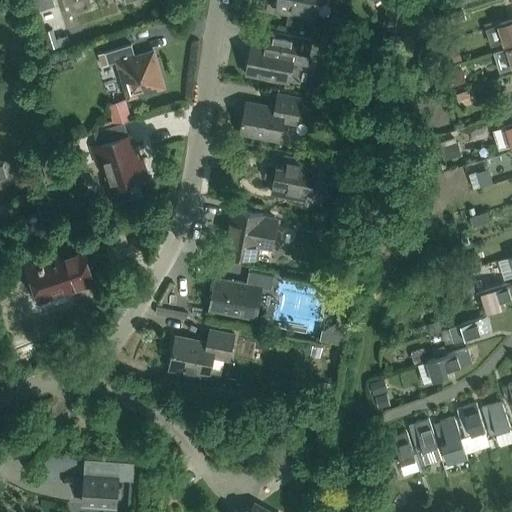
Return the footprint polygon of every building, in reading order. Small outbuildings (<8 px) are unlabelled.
[(276,0),(275,12),(288,14),(286,25),(302,28),(304,17),(314,19),(317,0),(276,0)] [(411,3),(395,0),(386,0),(382,26),(405,31),(411,3)] [(511,21),(498,26),(503,43),(511,40),(511,21)] [(305,65),(310,39),(268,31),(266,45),(252,43),(244,84),(245,84),(247,74),(287,82),(291,62),(305,65)] [(127,99),(164,88),(153,51),(134,57),(131,45),(104,53),(108,65),(116,63),(127,99)] [(457,49),(444,53),(447,65),(461,60),(457,49)] [(448,71),(454,86),(466,82),(461,67),(448,71)] [(455,94),(460,108),(477,102),(472,89),(455,94)] [(296,124),(301,99),(277,94),(274,108),(245,103),(239,133),(279,140),(282,121),(296,124)] [(124,100),(105,106),(112,127),(131,121),(124,100)] [(148,178),(141,158),(136,160),(129,136),(90,148),(95,164),(102,162),(111,190),(114,189),(117,199),(113,201),(114,202),(139,194),(139,192),(137,193),(134,185),(136,185),(135,182),(148,178)] [(439,143),(444,161),(461,156),(455,138),(439,143)] [(310,201),(318,163),(284,156),(282,168),(267,165),(264,177),(274,179),(271,193),(310,201)] [(263,215),(232,209),(228,228),(230,228),(228,237),(226,237),(223,252),(237,255),(239,258),(245,259),(247,257),(255,259),(258,245),(271,247),(276,220),(263,217),(263,215)] [(469,217),(473,228),(490,222),(486,211),(469,217)] [(65,292),(94,283),(83,252),(41,267),(39,262),(26,267),(42,313),(69,304),(65,292)] [(446,287),(462,280),(457,270),(441,278),(446,287)] [(271,289),(273,277),(248,272),(246,284),(215,278),(209,310),(255,319),(261,288),(271,289)] [(511,283),(481,293),(487,312),(503,307),(501,302),(511,298),(511,283)] [(450,328),(455,343),(490,332),(486,317),(450,328)] [(229,360),(234,335),(209,330),(206,344),(175,338),(169,368),(208,375),(212,357),(229,360)] [(474,362),(469,348),(427,361),(433,381),(451,376),(449,370),(474,362)] [(388,392),(384,379),(369,383),(373,396),(388,392)] [(511,384),(502,388),(510,415),(511,414),(511,384)] [(511,439),(500,402),(480,408),(489,435),(495,433),(498,445),(511,440),(511,439)] [(464,453),(488,445),(475,404),(456,410),(464,435),(459,437),(464,453)] [(453,419),(439,423),(444,440),(439,442),(445,462),(464,456),(453,419)] [(425,463),(440,459),(428,420),(414,424),(425,463)] [(392,438),(387,440),(392,456),(397,455),(403,476),(418,472),(406,433),(392,437),(392,438)] [(282,436),(262,451),(270,462),(253,474),(263,487),(281,474),(277,468),(295,454),(282,436)] [(239,462),(249,475),(267,462),(257,449),(239,462)] [(83,505),(115,507),(117,480),(134,481),(135,463),(113,462),(112,479),(85,477),(83,505)]
